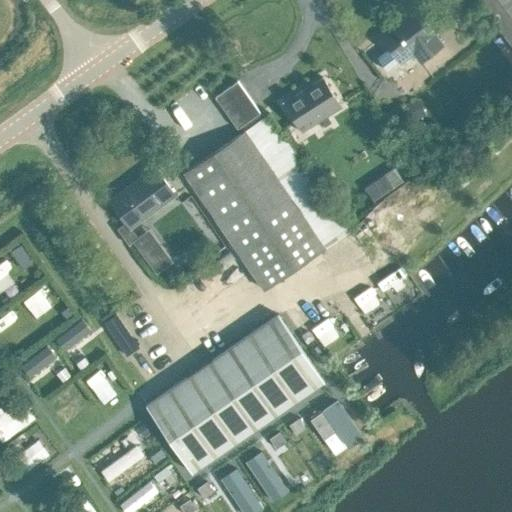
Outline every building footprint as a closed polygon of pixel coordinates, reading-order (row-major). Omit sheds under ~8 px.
[(511,26),(511,0),(494,0),(491,3),(511,26)] [(378,59),(387,72),(400,62),(413,52),(420,61),(443,44),(416,10),(381,37),(390,49),(378,59)] [(324,77),(283,101),(300,130),(341,106),(324,77)] [(237,128),(260,113),(238,81),(215,96),(237,128)] [(408,122),(427,116),(421,99),(402,105),(408,122)] [(244,131),(184,172),(196,188),(264,288),(323,247),(244,131)] [(130,227),(175,194),(155,167),(110,200),(130,227)] [(137,294),(120,305),(141,336),(158,325),(137,294)] [(267,421),(325,381),(278,313),(146,404),(193,472),(194,471),(211,459),(245,436),(267,421)] [(117,315),(111,318),(122,335),(116,339),(127,355),(139,347),(117,315)] [(85,328),(76,338),(86,347),(95,337),(85,328)] [(70,364),(85,351),(71,335),(56,347),(70,364)] [(88,365),(98,381),(116,371),(106,354),(88,365)] [(338,403),(325,411),(352,450),(365,441),(338,403)] [(144,459),(137,448),(104,473),(112,483),(144,459)] [(261,455),(248,463),(275,502),(288,493),(261,455)] [(235,471),(223,480),(244,511),(258,511),(262,510),(235,471)] [(133,511),(157,495),(149,484),(122,504),(127,511),(133,511)] [(187,511),(178,499),(161,511),(187,511)]
